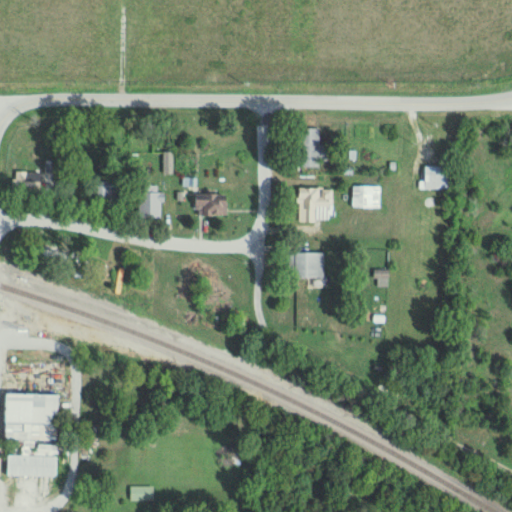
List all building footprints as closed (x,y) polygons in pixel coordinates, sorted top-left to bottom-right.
[(321,167),(321,160),(329,160),(329,145),(321,145),(321,127),(301,127),(301,167),(321,167)] [(450,189),(450,165),(427,165),(427,189),(450,189)] [(41,171),(14,171),(14,194),(41,194),(41,171)] [(119,180),(99,181),(99,205),(120,204),(119,180)] [(164,185),(140,185),(140,217),(164,217),(164,185)] [(381,186),(354,186),(354,208),(381,208),(381,186)] [(300,222),(320,222),(320,187),(300,187),(300,222)] [(198,193),(198,215),(230,215),(230,193),(198,193)] [(326,278),(326,252),(296,252),(296,278),(326,278)] [(376,286),(389,286),(389,270),(376,270),(376,286)] [(62,394),(10,394),(10,441),(61,441),(62,394)] [(10,476),(60,476),(60,445),(26,445),(26,455),(10,455),(10,476)] [(154,500),(154,486),(131,486),(131,500),(154,500)]
